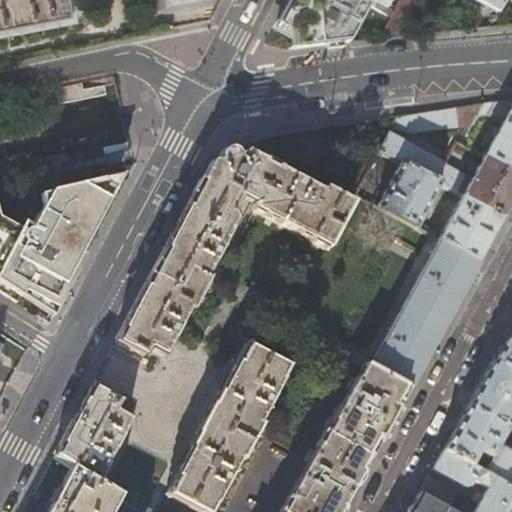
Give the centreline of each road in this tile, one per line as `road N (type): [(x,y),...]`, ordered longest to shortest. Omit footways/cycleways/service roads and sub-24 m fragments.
road 1 (residential): [(202,106),(246,91),(511,64)]
road 2 (tertiary): [(202,106),(63,357)]
road 3 (residential): [(511,260),(374,511)]
road 4 (residential): [(0,85),(116,61),(145,66),(202,106)]
road 5 (tertiary): [(63,357),(0,480)]
